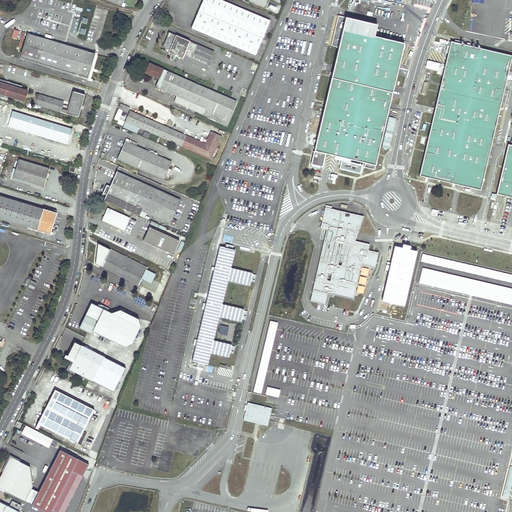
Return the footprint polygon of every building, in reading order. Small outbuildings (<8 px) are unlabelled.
[(256,55),(270,21),(221,0),(203,0),(192,28),(256,55)] [(396,14),(398,5),(374,0),(373,5),(394,10),(393,14),(396,14)] [(376,23),(346,16),(315,150),(349,158),(376,165),(378,155),(379,153),(382,140),(383,134),(388,116),(405,42),(373,35),(376,23)] [(171,59),(172,60),(173,60),(174,60),(174,59),(175,58),(176,56),(207,69),(214,52),(169,33),(163,46),(165,48),(164,51),(172,54),(170,58),(171,59)] [(27,34),(20,58),(88,78),(90,69),(95,54),(27,34)] [(485,161),(509,53),(452,40),(446,64),(441,83),(441,85),(439,90),(439,92),(435,107),(434,114),(429,136),(428,138),(426,149),(425,152),(420,175),(428,177),(434,179),(453,183),(479,188),(485,161)] [(426,61),(425,68),(438,70),(439,62),(426,61)] [(174,102),(226,124),(236,102),(150,64),(146,73),(159,79),(156,87),(177,96),(174,102)] [(0,93),(24,101),(27,91),(0,82),(0,93)] [(61,112),(62,109),(63,109),(62,112),(78,117),(81,109),(79,108),(80,106),(82,106),(85,95),(73,91),(69,106),(63,105),(64,102),(38,94),(35,104),(61,112)] [(17,128),(59,141),(60,138),(68,140),(72,129),(12,111),(8,127),(17,130),(17,128)] [(130,111),(128,116),(126,121),(159,136),(164,126),(130,111)] [(164,126),(159,136),(211,159),(221,136),(211,132),(206,144),(164,126)] [(130,143),(131,140),(127,139),(118,159),(155,176),(163,158),(130,143)] [(511,145),(508,144),(496,194),(511,197),(511,145)] [(164,180),(172,162),(163,158),(155,176),(164,180)] [(19,159),(13,180),(43,188),(49,168),(19,159)] [(104,200),(139,216),(142,210),(170,223),(181,200),(117,171),(110,187),(106,195),(104,200)] [(0,218),(50,234),(56,213),(0,195),(0,218)] [(310,301),(325,305),(328,293),(353,299),(361,264),(375,268),(379,252),(368,250),(370,244),(367,243),(367,245),(355,243),(357,231),(359,231),(364,216),(332,209),(332,206),(326,205),(325,207),(321,228),(327,229),(310,301)] [(124,231),(130,218),(108,208),(102,221),(124,231)] [(144,241),(157,248),(157,247),(160,248),(160,249),(173,255),(179,241),(156,231),(154,230),(150,228),(144,241)] [(421,242),(394,236),(377,311),(404,317),(421,242)] [(243,308),(221,303),(227,279),(249,284),(250,280),(253,281),(255,274),(251,273),(252,272),(230,267),(234,249),(232,248),(233,244),(225,243),(224,246),(219,245),(192,360),(197,361),(196,365),(204,366),(204,363),(207,363),(210,351),(228,356),(229,352),(232,353),(234,345),(230,344),(231,343),(212,339),(218,315),(240,320),(241,318),(244,319),(246,310),(243,309),(243,308)] [(97,264),(127,279),(128,277),(133,280),(133,282),(139,285),(148,268),(111,249),(108,254),(103,252),(104,251),(100,249),(98,255),(101,257),(97,264)] [(511,273),(422,255),(421,263),(511,281),(511,273)] [(114,344),(120,331),(85,315),(79,328),(114,344)] [(254,392),(262,394),(278,322),(270,320),(254,392)] [(227,335),(229,327),(220,325),(218,333),(227,335)] [(75,359),(73,362),(70,369),(75,372),(82,375),(83,374),(87,376),(86,378),(92,381),(96,373),(96,374),(105,357),(75,342),(68,355),(75,359)] [(115,392),(127,368),(105,357),(96,374),(96,373),(92,381),(115,392)] [(70,369),(73,362),(71,361),(67,370),(74,374),(75,372),(70,369)] [(267,387),(266,395),(279,397),(280,389),(267,387)] [(77,444),(94,410),(55,390),(38,424),(77,444)] [(267,424),(271,406),(247,401),(246,401),(242,418),(244,419),(255,421),(267,424)] [(49,448),(53,439),(25,425),(21,434),(49,448)] [(53,508),(60,511),(64,511),(89,464),(60,449),(41,486),(60,496),(53,508)] [(511,465),(508,465),(500,497),(509,499),(511,486),(511,465)] [(35,499),(53,508),(60,496),(41,486),(35,499)] [(19,511),(20,511),(0,501),(0,511),(19,511)]
